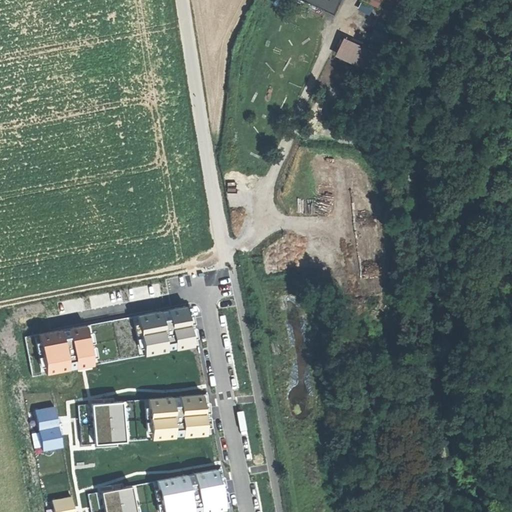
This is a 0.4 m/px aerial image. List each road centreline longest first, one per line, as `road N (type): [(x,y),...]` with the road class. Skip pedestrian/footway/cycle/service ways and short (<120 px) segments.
road 1 (residential): [(247,511),(201,274),(226,264),(223,251)]
road 2 (track): [(182,0),(223,251)]
road 3 (track): [(226,264),(0,306)]
